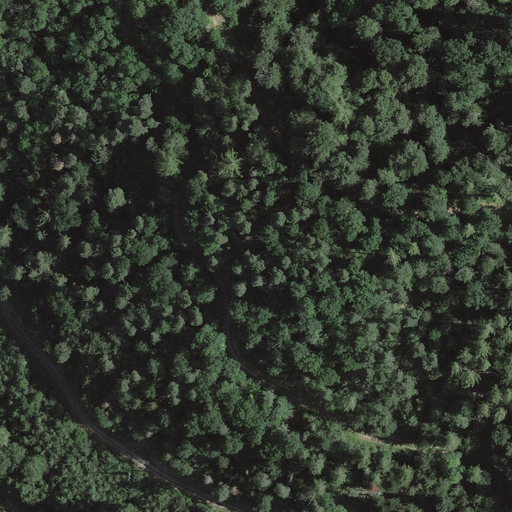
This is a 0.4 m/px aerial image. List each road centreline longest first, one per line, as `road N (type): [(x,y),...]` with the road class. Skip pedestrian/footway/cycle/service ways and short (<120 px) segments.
road 1 (track): [(123,0),(131,40),(192,104),(196,151),(177,217),(225,286),(239,359),(355,427),(483,459),(504,484),(511,511)]
road 2 (track): [(511,212),(478,206),(405,213),(309,168),(282,142),(208,0)]
road 3 (track): [(239,511),(96,432),(0,301)]
road 4 (track): [(511,170),(446,110),(340,44),(307,0)]
